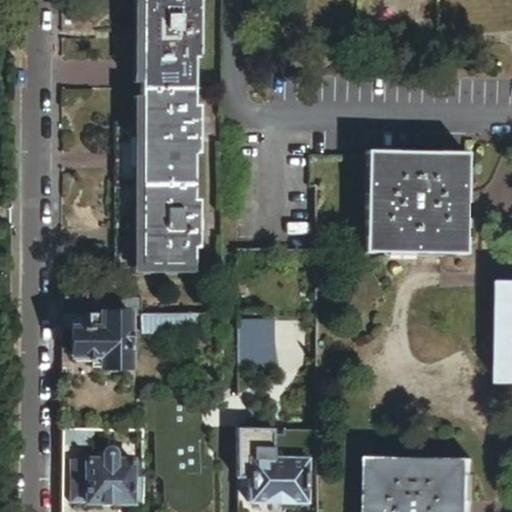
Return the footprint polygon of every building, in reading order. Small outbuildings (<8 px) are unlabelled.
[(131,0),(131,80),(140,80),(139,0),(131,0)] [(140,90),(195,90),(195,59),(200,59),(199,0),(139,0),(140,80),(140,90)] [(194,108),(195,90),(140,90),(140,98),(140,122),(131,122),(115,122),(114,275),(194,275),(194,265),(194,249),(199,249),(199,201),(194,201),(194,155),(199,155),(199,108),(194,108)] [(140,98),(136,98),(136,99),(132,99),(131,122),(140,122),(140,98)] [(366,154),(366,168),(365,194),(365,253),(371,254),(443,254),(464,255),(465,213),(461,213),(461,198),(465,198),(466,170),(466,156),(366,154)] [(127,314),(127,299),(62,299),(62,330),(72,330),(72,356),(96,356),(95,368),(128,368),(129,314),(127,314)] [(155,332),(156,316),(140,316),(140,332),(155,332)] [(198,331),(197,316),(156,316),(155,332),(198,331)] [(270,321),(236,322),(236,369),(270,369),(270,321)] [(198,429),(197,400),(141,401),(140,431),(154,432),(153,475),(161,484),(162,505),(169,511),(200,511),(207,504),(208,467),(202,467),(203,429),(198,429)] [(284,431),(284,437),(273,437),(273,430),(237,431),(236,491),(249,491),(248,504),(307,504),(308,460),(316,460),(316,432),(284,431)] [(91,441),(91,431),(62,431),(62,441),(91,441)] [(69,504),(142,505),(141,462),(117,462),(116,453),(114,451),(111,449),(107,449),(104,451),(103,453),(102,457),(102,462),(96,462),(69,462),(69,504)] [(371,460),(371,475),(370,500),(369,511),(466,511),(467,505),(471,505),(471,477),(471,462),(371,460)]
